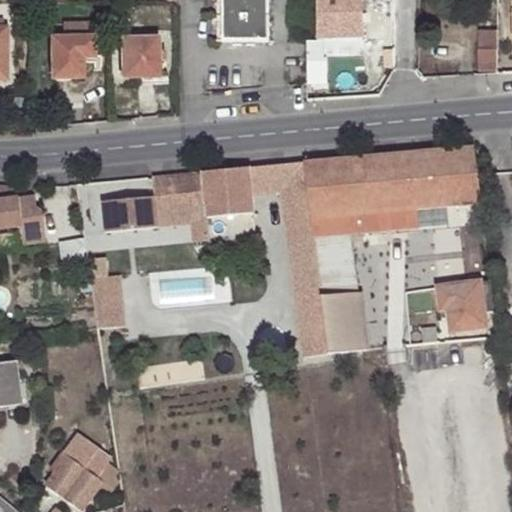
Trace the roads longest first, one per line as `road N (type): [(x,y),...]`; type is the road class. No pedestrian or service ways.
road 1 (unknown): [(485,511),(483,426),(462,370),(444,370),(424,385),(429,511)]
road 2 (unknown): [(143,315),(218,304),(236,318),(263,407),(276,511)]
road 3 (secondary): [(187,138),(403,120)]
road 4 (secondary): [(0,145),(187,138)]
road 5 (residential): [(184,0),(187,138)]
road 6 (residential): [(402,0),(403,120)]
